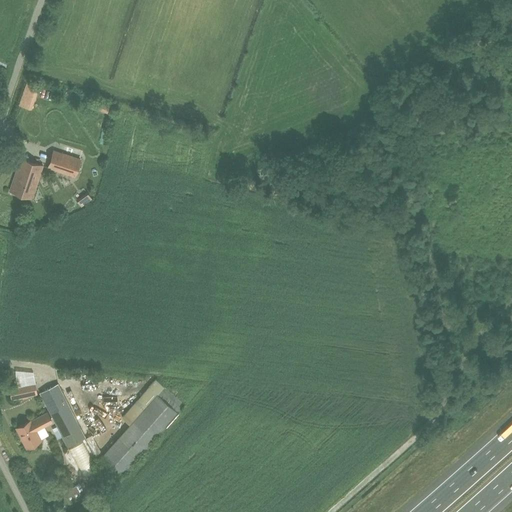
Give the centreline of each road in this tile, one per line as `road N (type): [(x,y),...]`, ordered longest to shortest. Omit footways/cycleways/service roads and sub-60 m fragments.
road 1 (track): [(331,511),(428,425),(463,363)]
road 2 (unclassified): [(0,121),(41,0)]
